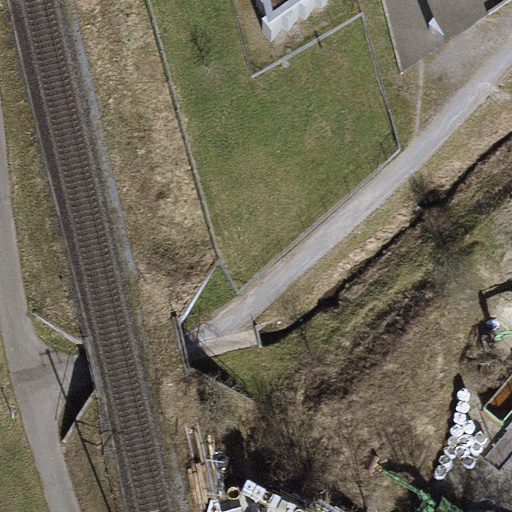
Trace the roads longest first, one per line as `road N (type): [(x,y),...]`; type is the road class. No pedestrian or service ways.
road 1 (track): [(511,54),(373,194),(217,331),(29,382)]
road 2 (track): [(29,382),(0,226)]
road 3 (track): [(65,511),(29,382)]
